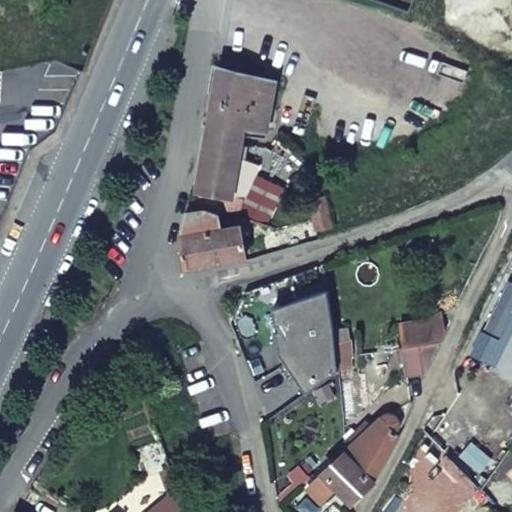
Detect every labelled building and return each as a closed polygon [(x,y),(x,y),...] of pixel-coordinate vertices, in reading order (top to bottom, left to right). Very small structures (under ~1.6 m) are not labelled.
[(276,81),(221,67),(198,189),(232,195),(245,127),(267,131),(276,81)] [(332,223),(325,194),(309,199),(317,228),(332,223)] [(221,211),(189,200),(182,238),(187,265),(246,255),(240,226),(224,229),(221,211)] [(228,214),(237,216),(239,209),(230,207),(228,214)] [(352,341),(337,343),(339,359),(354,356),(352,341)] [(426,375),(442,342),(402,349),(408,377),(426,375)] [(372,481),(400,435),(397,433),(400,426),(400,423),(398,419),(395,417),(392,416),(388,416),(385,417),(347,453),(372,481)] [(375,484),(372,481),(347,453),(323,474),(337,489),(352,505),(375,484)] [(188,511),(189,511),(170,461),(157,468),(163,476),(161,478),(170,498),(160,506),(152,497),(143,505),(148,511),(30,511),(21,506),(19,510),(17,511),(188,511)] [(337,489),(323,474),(315,481),(329,497),(337,489)] [(65,489),(57,498),(73,510),(80,500),(65,489)]
